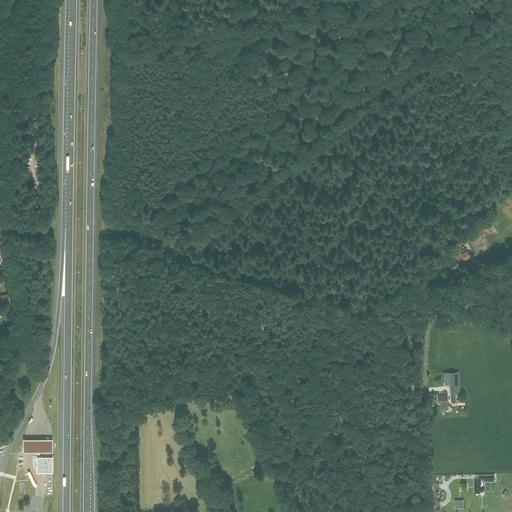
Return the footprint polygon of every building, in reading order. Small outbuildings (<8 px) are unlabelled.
[(475,222),(468,228),(471,232),(478,226),(475,222)] [(457,245),(465,239),(461,233),(450,241),(453,245),(455,243),(457,245)] [(466,250),(457,257),(462,263),(471,256),(466,250)] [(453,269),(459,265),(455,259),(449,264),(453,269)] [(9,293),(0,294),(0,303),(11,301),(9,293)] [(460,393),(459,371),(443,372),(444,385),(450,385),(450,394),(460,393)] [(448,409),(447,395),(438,396),(439,403),(440,403),(440,410),(448,409)] [(54,438),(25,438),(25,451),(54,450),(54,438)] [(54,473),(54,457),(38,457),(38,473),(54,473)] [(474,480),(474,492),(480,492),(480,491),(484,491),(484,486),(480,486),(480,480),(474,480)] [(462,503),(455,503),(455,508),(462,508),(463,508),(463,500),(462,500),(462,503)]
